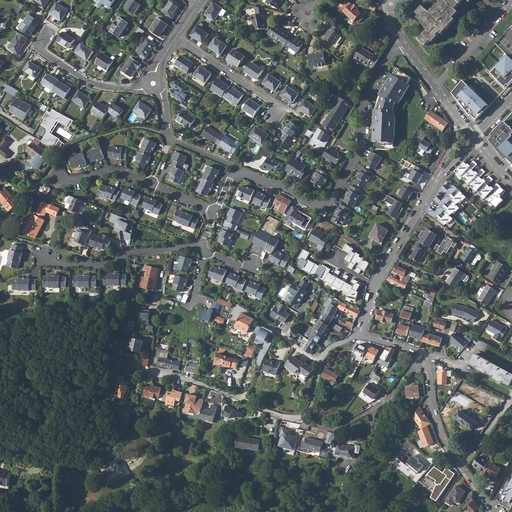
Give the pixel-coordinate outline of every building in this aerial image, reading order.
[(32,0),(36,3),(35,4),(44,9),(49,0),(32,0)] [(99,0),(99,1),(110,8),(115,0),(99,0)] [(133,0),(130,0),(126,8),(135,14),(141,5),(133,0)] [(176,11),(181,4),(174,0),(171,0),(163,12),(173,18),(177,11),(176,11)] [(423,6),(413,17),(428,31),(419,40),(426,46),(431,40),(435,44),(440,39),(439,37),(450,26),(450,25),(455,19),(454,18),(470,0),(443,0),(439,4),(433,10),(433,9),(430,12),(423,6)] [(344,14),(345,13),(355,22),(362,14),(361,13),(361,11),(360,10),(358,10),(357,10),(359,9),(355,5),(353,6),(348,1),(340,10),(344,14)] [(25,11),(28,7),(22,3),(16,11),(19,13),(22,9),(25,11)] [(69,10),(57,3),(50,14),(55,18),(56,17),(62,21),(69,10)] [(214,21),(222,8),(214,3),(212,7),(211,7),(205,15),(214,21)] [(264,9),(256,7),(255,8),(256,15),(251,16),(254,31),(267,29),(266,23),(264,23),(264,20),(263,14),(265,14),(264,9)] [(31,36),(38,25),(40,21),(30,14),(28,18),(24,22),(27,24),(23,31),(31,36)] [(120,17),(110,32),(120,38),(129,23),(120,17)] [(160,37),(168,25),(158,18),(150,31),(160,37)] [(340,35),(342,32),(333,25),(330,28),(331,29),(329,32),(329,33),(325,39),(335,46),(341,36),(340,35)] [(197,26),(192,35),(198,39),(198,40),(203,44),(210,34),(197,26)] [(277,26),(267,34),(279,42),(279,41),(283,43),(282,44),(285,46),(286,45),(292,36),(286,32),(286,33),(281,30),(281,29),(277,26)] [(64,32),(58,41),(70,49),(76,40),(64,32)] [(21,51),(26,42),(28,39),(19,33),(17,36),(9,48),(16,54),(19,49),(21,51)] [(292,36),(286,45),(297,52),(303,44),(295,39),(295,38),(292,36)] [(217,53),(218,52),(222,54),(228,45),(216,38),(210,48),(217,53)] [(147,39),(138,52),(142,55),(146,58),(147,58),(156,44),(147,39)] [(82,43),(76,52),(87,60),(94,51),(82,43)] [(361,47),(355,58),(368,66),(369,65),(373,68),(379,58),(375,56),(361,47)] [(227,60),(239,67),(246,57),(234,49),(227,60)] [(102,53),(95,63),(108,71),(114,61),(102,53)] [(310,67),(316,66),(316,67),(326,65),(323,53),(318,53),(318,54),(314,55),(314,54),(308,55),(310,67)] [(188,74),(194,64),(182,56),(175,65),(188,74)] [(511,59),(508,56),(491,73),(506,88),(511,82),(511,59)] [(131,57),(122,71),(131,77),(137,68),(138,69),(142,64),(131,57)] [(37,79),(43,70),(30,61),(24,70),(37,79)] [(245,71),(253,77),(253,76),(258,79),(263,70),(252,62),(245,71)] [(207,72),(207,71),(201,66),(195,76),(206,83),(211,75),(207,72)] [(391,150),(394,150),(395,135),(396,117),(393,117),(393,114),(393,107),(397,102),(398,99),(401,100),(407,91),(410,85),(408,84),(412,78),(399,70),(395,76),(393,74),(385,86),(386,87),(383,93),(384,94),(382,97),(381,98),(378,108),(378,110),(378,113),(376,113),(376,120),(375,120),(374,134),(374,142),(374,149),(391,150)] [(270,74),(264,83),(270,87),(270,88),(275,92),(281,82),(270,74)] [(46,86),(54,92),(60,82),(52,76),(52,77),(48,75),(42,84),(46,86)] [(175,80),(172,85),(178,89),(173,95),(183,102),(190,90),(175,80)] [(222,97),(223,96),(227,90),(229,87),(218,80),(211,90),(222,97)] [(488,105),(463,81),(453,92),(458,97),(457,99),(471,116),(472,115),(476,120),(484,112),(482,110),(488,105)] [(60,82),(54,92),(65,99),(72,89),(60,82)] [(8,92),(16,96),(19,91),(11,86),(8,92)] [(288,86),(287,88),(282,94),(282,95),(288,99),(287,99),(293,103),(299,94),(288,86)] [(227,90),(223,96),(237,105),(244,95),(233,88),(231,92),(227,90)] [(85,108),(91,100),(87,97),(87,96),(79,91),(73,100),(85,108)] [(336,103),(331,111),(342,117),(347,110),(346,109),(348,107),(350,103),(340,97),(339,98),(338,98),(336,102),(336,103)] [(17,99),(10,112),(15,115),(15,116),(24,121),(32,107),(17,99)] [(250,99),(243,109),(254,117),(261,107),(250,99)] [(307,115),(311,117),(317,108),(310,103),(307,101),(305,99),(298,109),(303,111),(307,115)] [(99,102),(92,112),(104,119),(109,112),(111,108),(107,105),(106,107),(99,102)] [(140,102),(134,111),(146,119),(152,111),(148,108),(148,107),(140,102)] [(111,108),(109,112),(119,119),(125,111),(114,104),(111,108)] [(49,134),(43,143),(55,150),(61,140),(51,134),(51,130),(57,121),(69,128),(74,121),(53,109),(51,113),(47,111),(43,118),(45,119),(41,125),(49,130),(49,134)] [(443,130),(449,123),(431,110),(426,118),(430,122),(441,129),(443,130)] [(189,130),(196,119),(183,111),(177,120),(185,125),(184,126),(189,130)] [(342,117),(331,111),(326,120),(325,120),(323,123),(323,125),(323,126),(333,132),(335,127),(337,125),(338,125),(342,117)] [(97,121),(91,130),(95,133),(101,123),(97,121)] [(288,127),(285,132),(287,133),(292,137),(296,132),(296,133),(300,128),(291,121),(287,127),(288,127)] [(428,125),(439,132),(441,129),(430,122),(428,125)] [(511,134),(511,129),(504,122),(490,135),(492,137),(489,140),(498,152),(503,156),(503,157),(506,160),(507,159),(511,163),(511,145),(508,141),(511,136),(511,135),(511,134)] [(217,143),(222,135),(208,126),(202,135),(212,141),(212,140),(213,141),(217,143)] [(263,145),(269,136),(264,133),(264,132),(257,127),(250,137),(263,145)] [(329,134),(318,128),(309,143),(313,146),(314,144),(324,147),(327,141),(326,141),(326,138),(329,134)] [(414,147),(417,148),(418,146),(417,146),(422,138),(422,139),(426,133),(422,131),(414,147)] [(217,143),(231,152),(232,151),(235,154),(242,142),(240,140),(237,141),(236,142),(223,133),(222,135),(217,143)] [(292,140),(293,138),(292,137),(287,133),(285,136),(284,136),(278,145),(286,150),(292,141),(292,140)] [(0,143),(0,154),(1,153),(7,159),(11,154),(5,149),(5,148),(11,142),(6,137),(0,143)] [(41,142),(36,138),(33,142),(38,146),(41,142)] [(427,151),(427,152),(431,154),(435,146),(422,139),(422,138),(417,146),(418,146),(418,147),(416,150),(417,151),(424,155),(426,151),(427,151)] [(154,151),(157,144),(146,139),(142,147),(143,147),(140,152),(150,156),(152,151),(154,151)] [(44,157),(47,153),(38,146),(33,142),(30,146),(26,151),(33,156),(32,157),(32,159),(23,161),(24,162),(26,164),(29,165),(31,165),(32,165),(32,164),(39,169),(42,164),(44,166),(48,160),(44,157)] [(122,160),(126,160),(127,149),(123,149),(116,148),(117,147),(109,147),(109,158),(115,159),(115,160),(122,160)] [(330,147),(323,156),(337,164),(342,155),(339,153),(336,152),(337,151),(330,147)] [(97,162),(105,159),(101,148),(93,151),(87,153),(91,163),(97,161),(97,162)] [(272,158),(274,152),(265,148),(263,154),(272,158)] [(148,165),(151,157),(150,156),(140,152),(137,160),(135,165),(144,169),(147,164),(148,165)] [(174,160),(172,166),(174,167),(181,170),(184,164),(187,157),(176,152),(173,160),(174,160)] [(369,160),(366,165),(375,170),(378,165),(382,158),(372,152),(368,159),(369,160)] [(80,168),(88,165),(83,154),(75,157),(70,159),(74,169),(79,167),(80,168)] [(297,160),(293,157),(286,170),(289,172),(290,172),(293,174),(294,173),(297,174),(296,175),(301,178),(305,172),(303,171),(306,165),(302,162),(300,163),(297,161),(297,160)] [(269,158),(266,163),(265,163),(263,168),(268,170),(274,172),(276,172),(278,167),(279,167),(281,163),(272,159),(272,160),(269,158)] [(478,163),(474,160),(469,165),(465,161),(458,169),(465,177),(465,176),(473,169),(478,163)] [(217,178),(220,170),(209,166),(204,179),(213,183),(215,178),(217,178)] [(425,171),(415,166),(408,179),(418,184),(425,171)] [(172,175),(170,180),(179,184),(181,179),(182,179),(185,171),(181,170),(174,167),(170,175),(172,175)] [(373,173),(363,168),(361,172),(360,171),(358,175),(357,177),(358,178),(355,183),(365,189),(368,183),(367,183),(371,177),(370,177),(373,173)] [(477,173),(473,169),(465,176),(472,185),(473,184),(480,177),(486,171),(482,168),(477,173)] [(328,179),(330,175),(321,169),(319,173),(315,178),(311,184),(321,190),(324,184),(325,185),(329,179),(328,179)] [(493,179),(490,176),(485,181),(480,177),(473,184),(480,193),(481,192),(488,184),(493,179)] [(211,192),(215,184),(213,183),(204,179),(200,187),(198,192),(208,196),(210,191),(211,192)] [(415,188),(405,183),(398,196),(408,201),(415,188)] [(488,184),(481,192),(485,203),(501,187),(498,183),(492,189),(488,184)] [(47,195),(51,188),(45,184),(41,190),(47,195)] [(466,196),(454,184),(448,189),(443,184),(441,188),(447,194),(456,204),(466,196)] [(116,201),(120,191),(116,190),(116,189),(110,186),(109,188),(103,185),(99,196),(105,198),(106,197),(111,200),(112,200),(116,201)] [(246,189),(241,186),(237,196),(242,198),(250,202),(255,191),(247,187),(246,189)] [(362,192),(352,186),(350,190),(349,190),(347,193),(346,196),(347,196),(344,202),(354,208),(357,202),(356,201),(360,196),(359,196),(362,192)] [(505,191),(501,187),(485,203),(494,211),(499,205),(504,201),(499,196),(505,191)] [(129,190),(125,188),(121,198),(125,200),(131,202),(131,203),(137,206),(141,196),(135,193),(136,192),(130,189),(129,190)] [(0,189),(0,200),(9,211),(19,203),(7,189),(3,192),(0,189)] [(266,195),(258,192),(254,203),(262,207),(262,206),(267,209),(271,199),(266,197),(266,195)] [(279,194),(274,203),(280,207),(278,210),(285,214),(286,211),(292,201),(279,194)] [(456,204),(447,194),(442,200),(436,195),(434,199),(441,205),(450,214),(460,207),(456,204)] [(402,203),(387,195),(384,201),(393,206),(388,214),(397,219),(403,208),(400,207),(402,203)] [(70,196),(67,203),(71,205),(69,209),(79,213),(83,204),(87,206),(88,203),(70,196)] [(154,200),(150,199),(146,209),(150,210),(150,211),(156,213),(156,214),(162,217),(167,206),(160,204),(161,202),(155,200),(154,200)] [(43,201),(36,215),(43,219),(47,212),(48,213),(52,205),(43,201)] [(351,210),(341,204),(339,208),(338,208),(336,212),(335,214),(336,215),(333,220),(343,226),(346,220),(345,219),(349,214),(348,214),(351,210)] [(52,205),(48,213),(56,216),(60,208),(52,205)] [(444,224),(453,218),(450,214),(441,205),(435,211),(430,206),(427,211),(444,224)] [(299,209),(293,206),(290,213),(286,211),(285,214),(288,216),(285,222),(291,225),(292,222),(306,230),(312,218),(299,211),(299,209)] [(228,216),(229,217),(227,221),(226,221),(225,226),(235,230),(236,231),(238,226),(237,226),(239,221),(243,213),(231,208),(228,216)] [(178,210),(174,220),(180,223),(189,227),(195,229),(199,219),(193,217),(194,216),(184,212),(184,213),(178,210)] [(34,214),(24,233),(36,239),(45,220),(43,219),(36,215),(34,214)] [(117,224),(114,230),(121,232),(122,230),(125,232),(124,233),(125,241),(130,239),(131,234),(125,232),(128,224),(125,223),(127,219),(113,214),(110,221),(117,224)] [(92,230),(79,224),(76,230),(79,231),(76,240),(73,238),(70,245),(71,246),(77,247),(83,247),(83,243),(87,244),(92,230)] [(381,243),(389,230),(377,224),(370,237),(381,243)] [(235,230),(225,226),(223,230),(220,236),(221,236),(218,242),(229,247),(232,240),(231,240),(233,234),(235,230)] [(425,227),(423,230),(425,231),(421,238),(430,244),(436,234),(425,227)] [(316,228),(309,240),(318,245),(316,248),(322,251),(324,247),(329,238),(325,235),(326,234),(316,228)] [(263,249),(271,253),(273,250),(279,240),(260,230),(252,243),(254,244),(263,249)] [(94,235),(90,245),(97,248),(96,250),(100,252),(106,250),(107,248),(108,249),(111,242),(111,241),(112,238),(102,234),(101,237),(94,235)] [(430,244),(433,246),(440,236),(436,234),(430,244)] [(440,247),(437,245),(434,250),(442,255),(444,252),(447,254),(452,246),(455,248),(458,243),(448,238),(446,241),(444,240),(440,247)] [(423,248),(425,245),(418,241),(416,245),(417,246),(411,257),(420,262),(427,251),(423,248)] [(254,244),(249,252),(259,257),(263,249),(254,244)] [(345,259),(350,263),(356,254),(352,252),(354,249),(346,244),(342,250),(350,254),(349,257),(347,255),(345,259)] [(24,248),(13,245),(12,251),(11,251),(9,260),(8,267),(18,269),(20,263),(23,254),(22,254),(24,248)] [(468,247),(461,259),(471,265),(471,264),(478,254),(478,253),(468,247)] [(275,250),(269,260),(273,262),(279,266),(279,264),(285,268),(291,258),(285,254),(284,255),(279,252),(275,250)] [(303,269),(310,273),(315,264),(308,260),(308,261),(306,260),(310,253),(304,250),(299,258),(301,259),(298,264),(304,267),(303,269)] [(356,254),(350,263),(348,267),(352,270),(356,262),(359,264),(362,259),(359,257),(360,255),(356,253),(356,254)] [(471,264),(475,266),(478,260),(480,260),(482,258),(481,256),(478,254),(471,264)] [(191,268),(193,259),(181,256),(179,264),(179,265),(178,270),(188,273),(189,267),(191,268)] [(362,259),(359,264),(355,272),(359,274),(361,270),(363,271),(365,269),(366,270),(370,264),(363,258),(362,259)] [(498,261),(488,277),(499,284),(506,272),(507,273),(509,268),(498,261)] [(319,267),(315,264),(310,273),(309,274),(314,277),(315,275),(324,281),(329,273),(331,270),(323,265),(322,267),(320,266),(319,267)] [(147,270),(145,277),(156,280),(158,268),(145,265),(144,269),(147,270)] [(413,273),(396,265),(394,271),(404,276),(402,281),(407,283),(411,277),(415,279),(417,275),(413,273)] [(219,269),(213,266),(209,276),(215,278),(222,282),(227,271),(219,267),(219,269)] [(451,274),(449,278),(450,278),(447,282),(456,288),(461,281),(462,280),(466,274),(456,268),(451,274)] [(328,285),(332,287),(333,285),(337,277),(340,272),(336,270),(333,275),(329,273),(324,281),(328,283),(328,285)] [(234,274),(230,273),(226,283),(230,284),(230,285),(236,287),(236,288),(242,291),(246,280),(240,278),(241,277),(235,274),(234,274)] [(127,285),(127,275),(121,275),(121,274),(111,274),(105,274),(104,285),(111,285),(111,286),(121,286),(121,285),(127,285)] [(336,289),(340,292),(341,290),(345,282),(349,277),(345,274),(341,280),(337,277),(333,285),(337,288),(336,289)] [(462,280),(466,283),(466,282),(467,282),(470,279),(469,277),(470,276),(466,274),(462,280)] [(97,287),(97,276),(91,276),(91,275),(81,275),(81,276),(74,275),(74,286),(81,286),(80,287),(91,287),(97,287)] [(154,291),(156,280),(145,277),(140,276),(137,286),(154,291)] [(186,287),(188,279),(176,276),(174,284),(175,284),(173,290),(183,292),(184,286),(186,287)] [(311,280),(305,276),(299,287),(297,286),(298,285),(294,282),(289,291),(293,293),(288,302),(294,306),(300,304),(307,291),(305,290),(311,280)] [(67,289),(67,278),(61,278),(60,277),(50,277),(51,278),(44,277),(44,288),(50,288),(50,289),(60,289),(67,289)] [(391,277),(389,280),(406,288),(407,284),(391,277)] [(36,291),(36,280),(30,280),(30,279),(20,279),(14,279),(14,290),(20,290),(20,291),(30,291),(30,290),(36,291)] [(344,294),(348,296),(357,281),(353,279),(350,285),(345,282),(341,290),(345,293),(344,294)] [(254,283),(250,281),(246,291),(250,293),(256,296),(255,296),(262,299),(266,289),(260,286),(261,285),(255,282),(254,283)] [(361,284),(357,281),(348,296),(346,300),(350,302),(351,300),(356,301),(358,293),(356,291),(361,284)] [(487,285),(478,300),(487,306),(496,291),(487,285)] [(429,294),(426,301),(433,304),(435,297),(429,294)] [(337,313),(339,308),(341,302),(336,298),(335,299),(331,297),(330,299),(332,300),(330,305),(327,304),(326,303),(324,306),(326,307),(324,312),(325,313),(335,317),(337,313)] [(165,298),(163,304),(173,307),(175,302),(165,298)] [(232,307),(233,303),(219,298),(218,301),(214,301),(211,309),(204,308),(202,322),(210,322),(215,311),(218,311),(221,303),(232,307)] [(341,302),(339,308),(340,310),(357,317),(360,311),(341,302)] [(289,308),(280,303),(278,308),(276,307),(272,316),(286,323),(290,315),(286,312),(289,308)] [(455,303),(453,310),(454,310),(453,314),(464,316),(474,322),(476,318),(477,318),(480,313),(468,307),(455,303)] [(218,314),(228,317),(231,308),(222,304),(218,314)] [(405,306),(402,317),(411,319),(414,308),(405,306)] [(141,310),(140,324),(149,324),(150,310),(141,310)] [(379,310),(377,319),(382,320),(382,321),(386,323),(387,322),(392,323),(395,314),(379,310)] [(242,313),(236,327),(248,333),(254,319),(242,313)] [(324,316),(321,320),(329,325),(335,317),(325,313),(324,316)] [(226,319),(216,316),(214,321),(223,324),(226,319)] [(436,317),(434,326),(445,329),(446,323),(443,322),(444,319),(436,317)] [(319,319),(313,328),(323,335),(329,325),(321,320),(319,319)] [(492,320),(487,330),(502,338),(507,330),(504,328),(504,327),(492,320)] [(397,321),(394,332),(407,336),(410,327),(404,325),(405,323),(397,321)] [(422,326),(413,324),(410,336),(423,340),(425,332),(426,327),(427,324),(423,323),(422,326)] [(263,328),(262,329),(265,331),(264,332),(269,334),(269,335),(264,341),(259,342),(256,341),(259,343),(266,342),(268,339),(270,337),(272,334),(274,332),(263,327),(263,328)] [(310,332),(308,336),(311,337),(309,340),(317,345),(323,335),(313,328),(311,327),(308,331),(310,332)] [(253,336),(257,339),(256,341),(259,342),(264,341),(269,335),(269,334),(264,332),(265,331),(262,329),(260,332),(256,330),(253,336)] [(423,340),(422,341),(440,347),(442,337),(425,332),(423,340)] [(276,336),(272,334),(270,337),(268,339),(263,346),(261,350),(262,352),(259,357),(259,365),(261,366),(264,358),(276,336)] [(471,340),(467,336),(465,336),(463,339),(461,336),(453,334),(451,341),(455,344),(453,345),(456,348),(458,346),(462,350),(468,343),(471,340)] [(299,344),(298,345),(299,347),(303,350),(312,354),(313,352),(312,351),(316,344),(317,345),(309,340),(307,339),(304,337),(302,341),(303,342),(301,345),(299,344)] [(132,338),(129,350),(141,353),(143,341),(132,338)] [(359,344),(354,353),(363,358),(364,356),(368,348),(359,344)] [(226,349),(220,346),(218,352),(220,353),(219,354),(220,355),(226,349)] [(368,348),(364,356),(363,358),(362,360),(364,361),(366,358),(374,361),(379,350),(369,346),(368,348)] [(378,363),(388,368),(392,360),(390,359),(391,358),(396,349),(387,347),(381,358),(378,363)] [(475,353),(470,363),(476,367),(486,373),(487,373),(493,376),(492,377),(503,383),(504,382),(510,386),(511,381),(511,373),(507,371),(508,370),(504,368),(504,369),(487,360),(488,359),(485,357),(484,358),(475,353)] [(217,354),(215,362),(218,364),(223,364),(225,365),(225,366),(225,367),(228,368),(231,367),(236,369),(239,360),(220,355),(219,354),(217,354)] [(293,356),(286,366),(299,375),(299,374),(301,369),(305,364),(293,356)] [(349,369),(354,358),(350,356),(345,367),(349,369)] [(156,357),(154,365),(165,367),(167,359),(161,358),(156,357)] [(167,359),(165,367),(179,370),(182,358),(178,357),(177,361),(167,359)] [(267,360),(264,369),(272,372),(272,374),(276,375),(281,362),(277,361),(276,362),(272,361),(271,361),(267,360)] [(184,367),(183,371),(197,374),(200,364),(198,364),(189,362),(188,361),(187,368),(184,367)] [(305,364),(301,369),(299,374),(307,379),(314,369),(306,362),(305,364)] [(326,369),(323,377),(332,381),(336,382),(339,374),(326,369)] [(374,370),(369,377),(378,383),(382,378),(376,374),(377,372),(374,370)] [(439,371),(439,384),(447,384),(447,376),(451,376),(452,371),(439,371)] [(116,392),(119,392),(119,397),(120,398),(124,398),(127,389),(127,386),(123,386),(123,381),(123,377),(119,377),(119,381),(116,381),(116,392)] [(374,399),(380,390),(370,383),(363,392),(374,399)] [(407,398),(419,397),(418,385),(406,386),(407,398)] [(151,397),(159,399),(161,390),(162,388),(153,386),(153,388),(148,386),(147,388),(145,395),(146,397),(149,398),(151,397)] [(159,400),(162,401),(167,402),(171,403),(170,405),(175,406),(175,405),(179,406),(183,392),(173,390),(173,392),(165,390),(165,391),(161,390),(159,399),(159,400)] [(202,408),(204,399),(197,398),(197,396),(188,394),(186,402),(188,402),(186,408),(185,407),(184,411),(185,412),(188,413),(189,411),(196,413),(196,411),(201,412),(202,408)] [(242,413),(226,406),(226,417),(231,419),(242,417),(243,415),(242,413)] [(415,419),(415,420),(418,424),(422,430),(428,426),(431,423),(428,418),(427,418),(423,412),(424,412),(420,407),(414,417),(415,419)] [(486,413),(491,417),(496,410),(490,407),(486,413)] [(201,412),(199,419),(213,422),(216,412),(211,411),(202,408),(201,412)] [(460,410),(455,417),(459,421),(460,423),(463,425),(465,425),(472,429),(475,424),(476,425),(477,424),(479,421),(479,420),(469,413),(468,413),(467,415),(460,410)] [(422,430),(419,432),(425,447),(434,443),(428,426),(422,430)] [(294,431),(282,428),(279,438),(281,438),(279,447),(295,452),(299,438),(293,436),(294,431)] [(336,434),(328,432),(325,442),(307,438),(306,438),(302,437),(298,450),(308,453),(309,449),(321,452),(319,458),(326,459),(330,444),(333,444),(336,434)] [(238,437),(236,452),(243,453),(244,448),(259,450),(261,440),(238,437)] [(338,444),(336,455),(339,455),(353,458),(355,447),(342,445),(343,438),(339,437),(338,444)] [(397,457),(418,473),(425,464),(413,455),(411,457),(407,454),(414,445),(407,440),(401,447),(404,449),(397,457)] [(336,455),(332,454),(331,462),(337,463),(339,455),(336,455)] [(479,456),(473,464),(484,472),(489,463),(479,456)] [(101,469),(107,478),(111,476),(112,479),(122,473),(115,461),(101,469)] [(484,472),(489,475),(490,474),(496,478),(502,468),(495,465),(495,464),(490,461),(489,463),(484,472)] [(19,478),(40,479),(41,467),(20,466),(19,478)] [(435,467),(428,475),(437,481),(435,483),(437,484),(432,497),(437,501),(455,474),(449,470),(446,474),(435,467)] [(0,470),(0,486),(8,488),(11,473),(0,470)] [(511,511),(511,480),(508,476),(497,498),(506,511),(511,511)] [(452,505),(454,500),(458,503),(466,491),(457,486),(447,502),(452,505)] [(475,511),(480,507),(475,503),(476,502),(472,499),(464,506),(469,511),(468,511),(475,511)]
